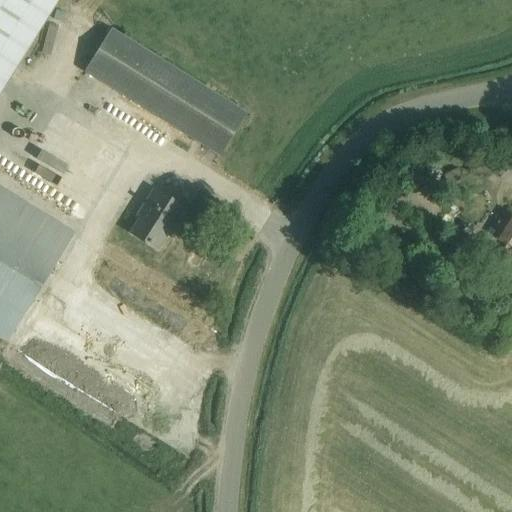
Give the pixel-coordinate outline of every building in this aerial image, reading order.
[(0,0),(0,94),(58,0),(0,0)] [(246,115),(111,30),(84,72),(219,157),(246,115)] [(493,160),(471,158),(469,175),(498,177),(499,165),(493,165),(493,160)] [(0,188),(0,339),(6,344),(71,241),(74,235),(0,188)] [(139,220),(130,234),(157,251),(171,229),(174,230),(186,211),(157,193),(149,206),(145,203),(136,218),(139,220)] [(470,214),(482,221),(489,208),(476,202),(470,214)] [(451,211),(441,224),(450,231),(463,213),(451,204),(448,209),(451,211)] [(505,224),(499,221),(496,227),(501,230),(495,240),(510,249),(506,257),(511,260),(511,216),(511,215),(505,224)] [(445,273),(430,297),(444,305),(459,281),(445,273)] [(453,352),(460,340),(449,334),(442,346),(453,352)] [(418,457),(440,467),(480,380),(459,370),(418,457)] [(297,382),(294,398),(312,401),(316,386),(297,382)] [(314,426),(316,412),(291,408),(289,422),(314,426)] [(425,433),(432,421),(419,414),(412,427),(425,433)] [(284,453),(298,454),(299,442),(285,441),(284,453)] [(276,465),(275,486),(290,487),(291,466),(276,465)] [(499,511),(511,511),(511,501),(502,499),(499,511)]
